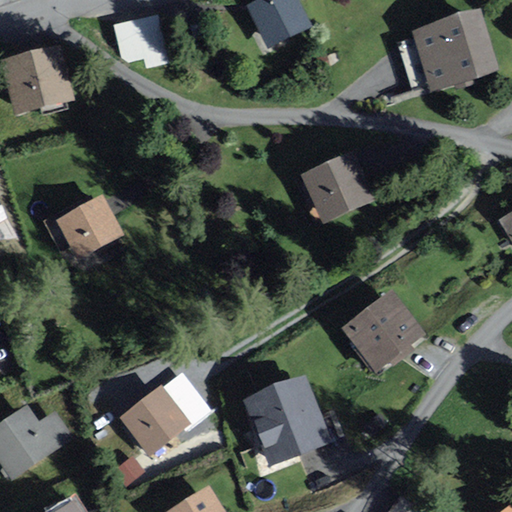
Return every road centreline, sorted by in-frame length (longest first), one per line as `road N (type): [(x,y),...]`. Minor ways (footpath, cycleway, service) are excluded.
road 1 (residential): [(511,147),(384,124),(188,109),(64,31),(46,10)]
road 2 (residential): [(357,511),(438,391),(511,310)]
